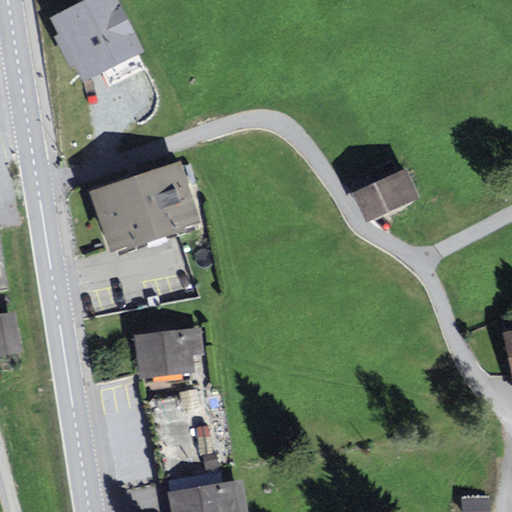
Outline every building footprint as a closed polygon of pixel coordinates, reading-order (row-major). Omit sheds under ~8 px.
[(102,12),(43,25),(56,85),(115,73),(102,12)] [(405,160),(352,192),(370,221),(423,189),(405,160)] [(166,177),(84,208),(113,285),(195,254),(166,177)] [(5,228),(0,229),(0,299),(16,297),(5,228)] [(16,316),(0,318),(0,362),(22,361),(16,316)] [(511,322),(496,327),(511,382),(511,322)] [(193,338),(122,345),(129,410),(200,402),(193,338)]
